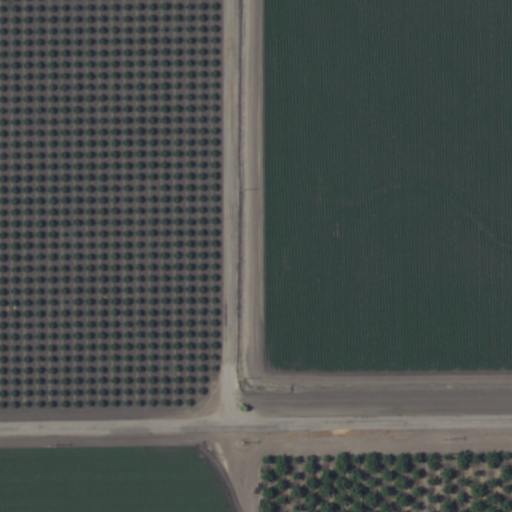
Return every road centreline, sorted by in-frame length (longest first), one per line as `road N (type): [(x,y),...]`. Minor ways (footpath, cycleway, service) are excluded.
road 1 (residential): [(0,409),(511,407)]
road 2 (residential): [(347,369),(344,0)]
